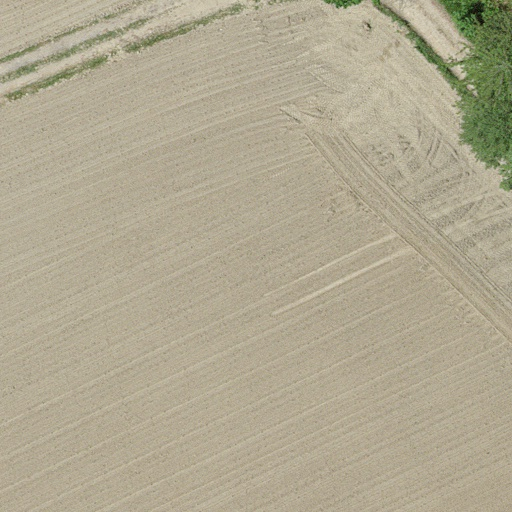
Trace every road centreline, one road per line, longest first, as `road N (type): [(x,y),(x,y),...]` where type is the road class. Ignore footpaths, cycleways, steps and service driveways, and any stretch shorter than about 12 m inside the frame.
road 1 (track): [(198,0),(0,85)]
road 2 (track): [(511,115),(405,0)]
